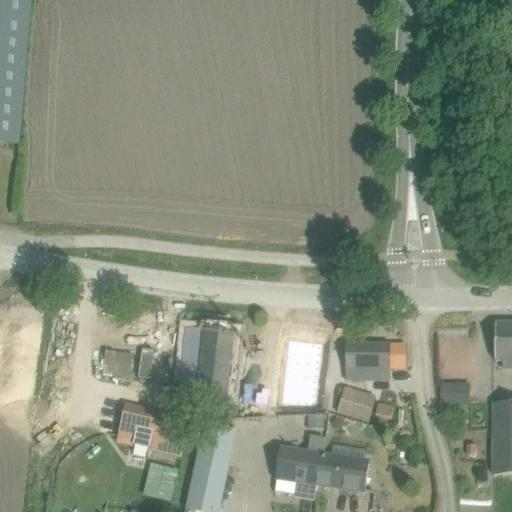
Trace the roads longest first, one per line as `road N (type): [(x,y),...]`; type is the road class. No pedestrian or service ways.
road 1 (tertiary): [(393,300),(201,289),(0,256)]
road 2 (residential): [(448,511),(424,398),(418,300)]
road 3 (secondary): [(408,154),(408,0)]
road 4 (secondary): [(434,300),(408,154)]
road 5 (secondary): [(408,154),(393,300)]
